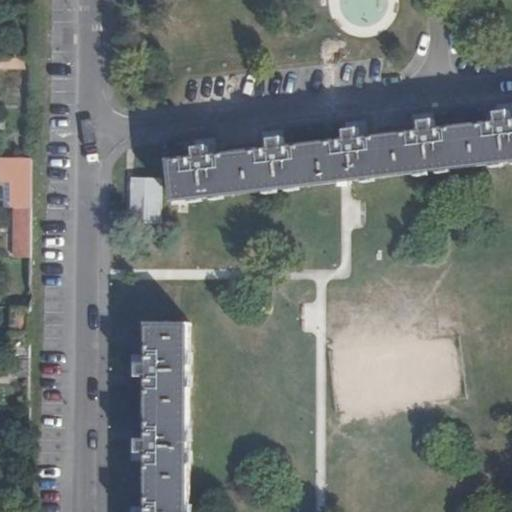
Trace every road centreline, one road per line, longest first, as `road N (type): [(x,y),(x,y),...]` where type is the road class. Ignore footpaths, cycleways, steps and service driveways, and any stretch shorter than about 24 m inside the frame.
road 1 (residential): [(511,84),(88,132)]
road 2 (residential): [(81,511),(88,132)]
road 3 (residential): [(88,132),(90,0)]
